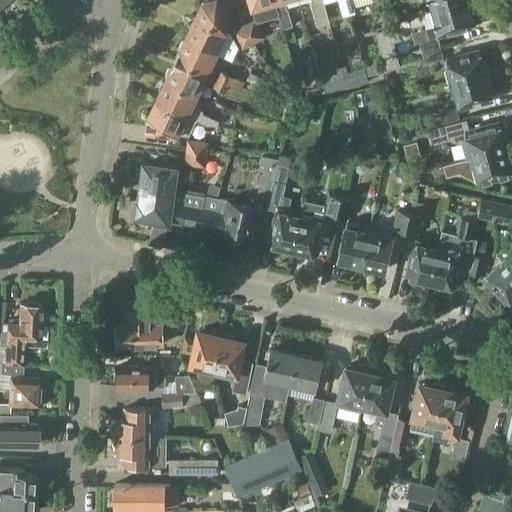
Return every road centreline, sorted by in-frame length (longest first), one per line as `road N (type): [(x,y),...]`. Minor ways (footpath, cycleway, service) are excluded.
road 1 (residential): [(511,348),(82,256)]
road 2 (residential): [(82,256),(120,0)]
road 3 (residential): [(75,511),(82,256)]
